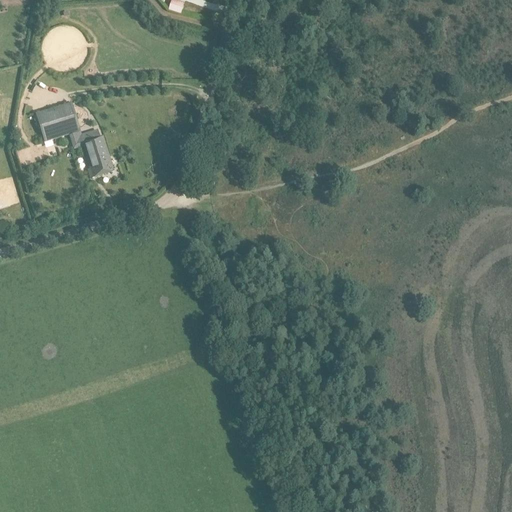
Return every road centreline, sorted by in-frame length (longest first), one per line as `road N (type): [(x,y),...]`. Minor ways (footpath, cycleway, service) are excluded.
road 1 (unknown): [(176,199),(271,364),(316,511)]
road 2 (track): [(176,199),(239,0)]
road 3 (track): [(0,253),(176,199)]
